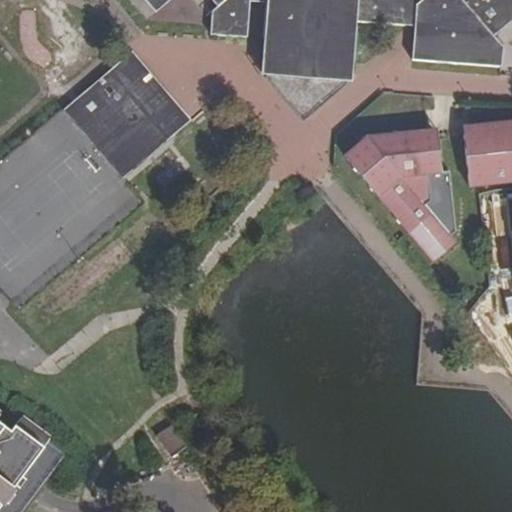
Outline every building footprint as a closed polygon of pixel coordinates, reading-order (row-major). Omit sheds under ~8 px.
[(134,0),(145,11),(155,4),(151,0),(134,0)] [(192,16),(190,40),(227,43),(228,7),(243,6),(241,42),(251,42),(250,65),(294,112),(341,74),(345,24),(393,26),(394,14),(404,14),(403,26),(402,61),(491,65),(491,46),(483,37),(476,29),(509,0),(151,0),(155,4),(158,0),(198,0),(204,6),(192,16)] [(511,0),(509,0),(476,29),(483,37),(511,10),(511,0)] [(394,14),(393,26),(403,26),(404,14),(394,14)] [(62,111),(122,180),(168,140),(158,128),(181,109),(131,52),(62,111)] [(181,109),(158,128),(168,140),(191,121),(181,109)] [(511,121),(471,125),(472,135),(463,135),(468,188),(511,182),(511,121)] [(366,137),(343,156),(434,263),(456,244),(450,236),(455,232),(449,172),(441,173),(437,139),(428,139),(427,130),(366,137)] [(511,195),(487,199),(491,229),(511,225),(511,195)] [(511,227),(491,230),(497,287),(460,318),(472,333),(473,353),(491,350),(511,373),(511,227)] [(0,511),(0,506),(50,442),(22,420),(11,434),(0,424),(0,511)] [(157,437),(172,456),(187,444),(172,424),(157,437)]
